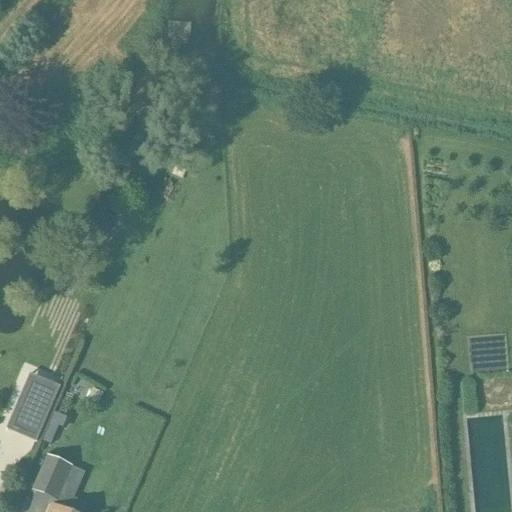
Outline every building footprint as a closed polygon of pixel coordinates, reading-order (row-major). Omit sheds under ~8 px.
[(183,22),(168,24),(172,50),(187,48),(183,22)] [(61,388),(30,374),(5,430),(36,444),(61,388)] [(103,394),(92,389),(87,400),(98,405),(103,394)] [(54,412),(41,442),(51,446),(58,428),(67,431),(71,420),(54,412)] [(48,458),(33,491),(45,496),(56,501),(57,502),(72,468),(48,458)] [(56,501),(53,507),(65,511),(83,511),(87,505),(74,499),(85,474),(72,468),(57,502),(56,501)]
